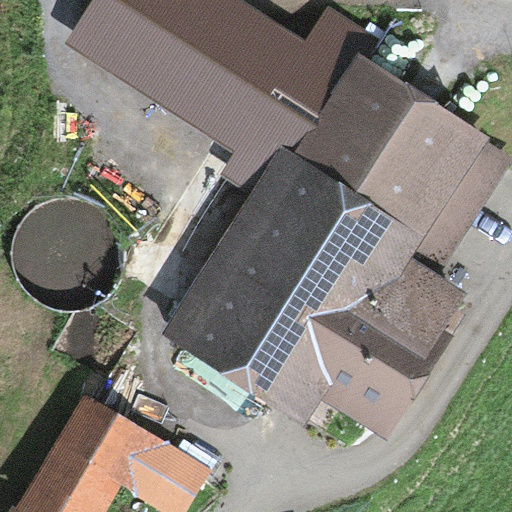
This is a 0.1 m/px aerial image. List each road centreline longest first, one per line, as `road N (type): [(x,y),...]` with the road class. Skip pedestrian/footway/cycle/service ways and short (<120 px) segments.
road 1 (track): [(511,276),(407,435)]
road 2 (track): [(256,511),(373,463),(407,435)]
